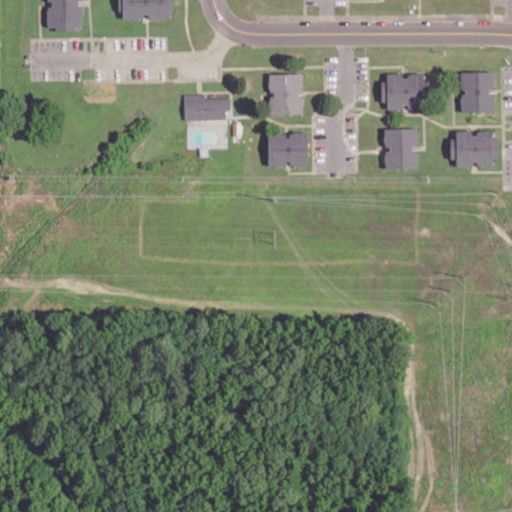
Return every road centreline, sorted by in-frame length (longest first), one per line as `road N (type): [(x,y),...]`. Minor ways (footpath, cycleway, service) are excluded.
road 1 (residential): [(214,0),(231,26),(253,34),(511,35)]
road 2 (residential): [(345,34),(347,100),(335,160)]
